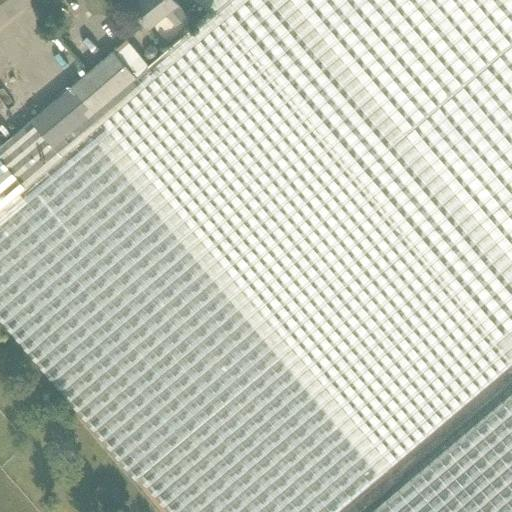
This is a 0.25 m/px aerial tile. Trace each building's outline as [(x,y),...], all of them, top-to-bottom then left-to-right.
[(511,0),(206,0),(214,9),(147,65),(136,75),(135,76),(143,86),(0,206),(0,318),(135,479),(139,476),(169,511),(334,511),(511,361),(511,0)] [(176,1),(175,0),(130,0),(129,1),(148,24),(164,10),(176,24),(187,15),(176,1)] [(147,65),(144,61),(125,39),(114,49),(132,70),(136,75),(147,65)] [(136,75),(132,70),(114,49),(0,144),(0,206),(143,86),(135,76),(136,75)] [(511,511),(511,393),(412,477),(371,511),(511,511)] [(122,492),(104,478),(90,496),(108,510),(122,492)]
